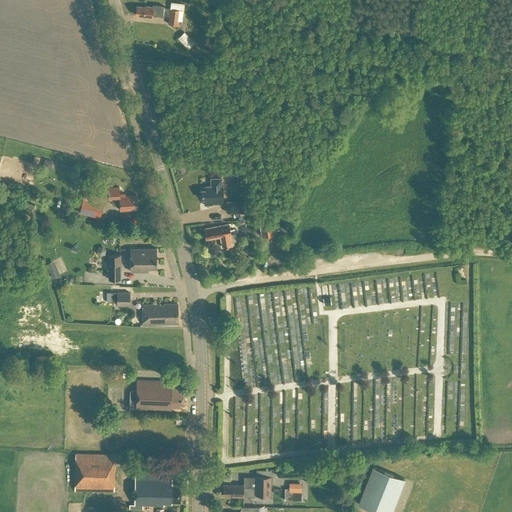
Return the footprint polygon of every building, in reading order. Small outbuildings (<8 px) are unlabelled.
[(183,10),(184,10),(185,3),(171,2),(170,9),(164,8),(164,7),(152,6),(152,7),(145,7),(145,8),(136,7),(136,16),(146,17),(146,18),(153,19),(153,17),(163,18),(163,16),(170,17),(169,24),(179,25),(179,20),(182,21),(183,10)] [(195,43),(190,37),(183,43),(189,49),(195,43)] [(51,169),(53,161),(44,159),(43,167),(51,169)] [(221,176),(229,175),(229,165),(220,166),(221,176)] [(224,205),(223,184),(222,184),(221,178),(211,178),(211,186),(205,186),(205,190),(201,190),(201,199),(205,199),(205,205),(224,205)] [(125,195),(125,194),(119,194),(119,187),(108,188),(109,200),(112,200),(113,204),(120,204),(120,210),(137,209),(136,195),(125,195)] [(103,202),(83,197),(79,212),(99,217),(103,202)] [(227,202),(227,214),(247,213),(246,201),(227,202)] [(270,216),(260,218),(261,222),(259,223),(262,236),(275,234),(274,231),(279,230),(277,220),(271,221),(270,216)] [(231,235),(229,225),(212,228),(212,229),(205,230),(206,240),(214,238),(214,239),(221,238),(222,248),(226,247),(227,248),(228,247),(232,246),(230,236),(231,235)] [(105,255),(106,249),(103,246),(98,247),(96,252),(100,256),(105,255)] [(143,268),(157,268),(156,248),(130,249),(131,272),(143,271),(143,268)] [(109,254),(109,278),(121,278),(121,254),(109,254)] [(60,275),(57,267),(49,271),(52,278),(60,275)] [(130,292),(111,292),(111,302),(117,302),(117,305),(130,305),(130,292)] [(143,324),(179,323),(178,304),(143,305),(143,324)] [(180,404),(183,404),(184,388),(172,387),(172,381),(137,379),(137,390),(130,390),(129,409),(165,410),(165,409),(171,410),(171,407),(180,407),(180,404)] [(126,429),(126,419),(116,419),(116,429),(126,429)] [(114,491),(115,454),(75,453),(74,490),(114,491)] [(373,466),(358,504),(377,511),(392,511),(405,479),(373,466)] [(180,501),(181,484),(172,484),(172,475),(135,474),(134,504),(129,504),(129,509),(143,509),(143,505),(164,505),(164,503),(172,503),(172,501),(180,501)] [(270,496),(271,477),(256,476),(255,487),(246,487),(243,487),(244,485),(224,484),(223,486),(221,486),(221,492),(223,492),(223,494),(234,494),(234,496),(255,497),(256,495),(270,496)] [(302,492),(302,483),(289,482),(289,488),(285,488),(285,500),(292,500),(292,492),(302,492)]
